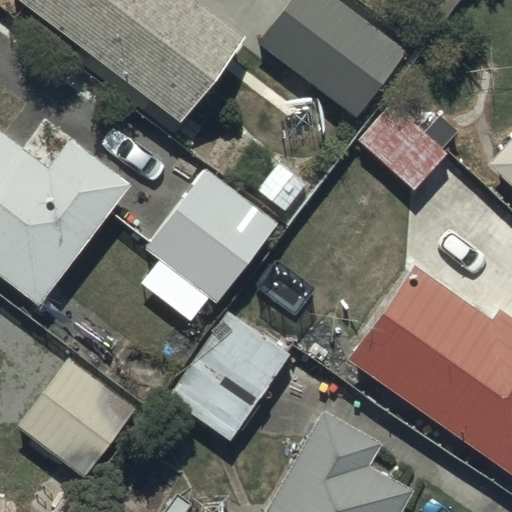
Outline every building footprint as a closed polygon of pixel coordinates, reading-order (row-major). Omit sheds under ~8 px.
[(179,0),(3,0),(176,132),(241,47),(179,0)] [(334,0),(288,0),(256,43),(352,117),(402,52),(334,0)] [(390,104),(360,137),(414,185),(444,150),(390,104)] [(0,290),(40,322),(64,291),(57,285),(125,198),(66,152),(45,179),(15,156),(19,150),(4,138),(0,142),(0,290)] [(511,143),(483,174),(511,200),(511,143)] [(200,171),(141,248),(211,302),(270,225),(200,171)] [(408,280),(346,368),(510,487),(511,484),(511,333),(498,323),(488,337),(408,280)] [(228,436),(287,351),(228,310),(170,395),(228,436)] [(133,417),(67,368),(15,438),(80,487),(133,417)] [(320,424),(268,511),(400,511),(406,502),(361,476),(374,455),(320,424)]
